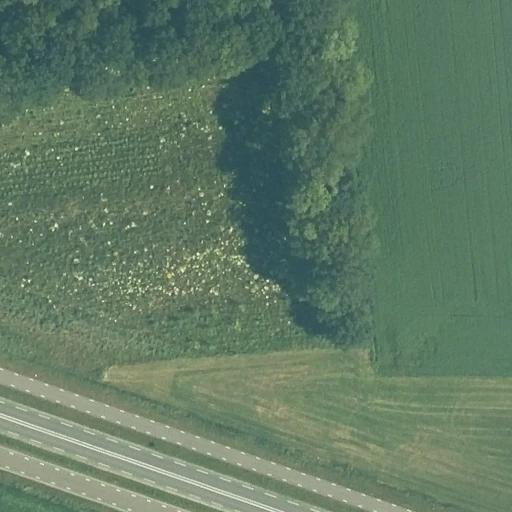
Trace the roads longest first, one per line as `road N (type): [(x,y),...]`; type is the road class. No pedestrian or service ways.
road 1 (unclassified): [(385,511),(0,378)]
road 2 (primary): [(0,416),(273,511)]
road 3 (unclassified): [(158,511),(0,457)]
